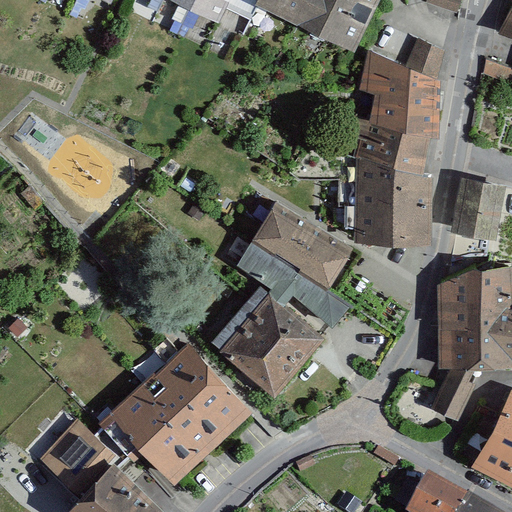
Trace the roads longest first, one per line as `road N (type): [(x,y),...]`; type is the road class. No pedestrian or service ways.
road 1 (residential): [(454,152),(422,317),(353,423)]
road 2 (residential): [(353,423),(508,511)]
road 3 (residential): [(353,423),(298,443),(216,511)]
road 4 (residential): [(487,0),(454,152)]
road 5 (unknown): [(437,471),(476,394),(511,375)]
